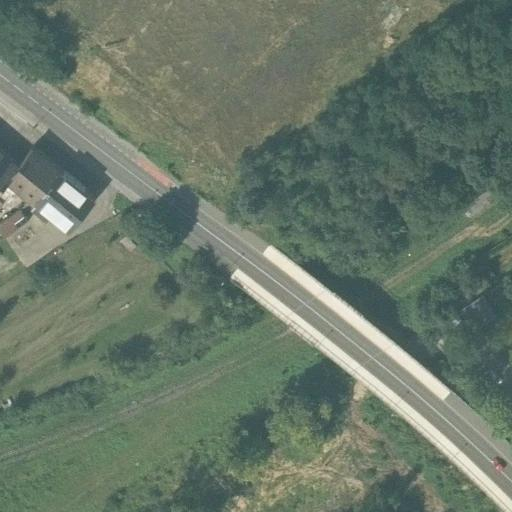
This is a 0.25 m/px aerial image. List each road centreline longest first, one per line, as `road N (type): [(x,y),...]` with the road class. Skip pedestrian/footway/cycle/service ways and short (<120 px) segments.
road 1 (tertiary): [(0,86),(271,275),(405,380),(511,481)]
road 2 (track): [(511,380),(465,348),(418,348),(367,384),(341,424)]
